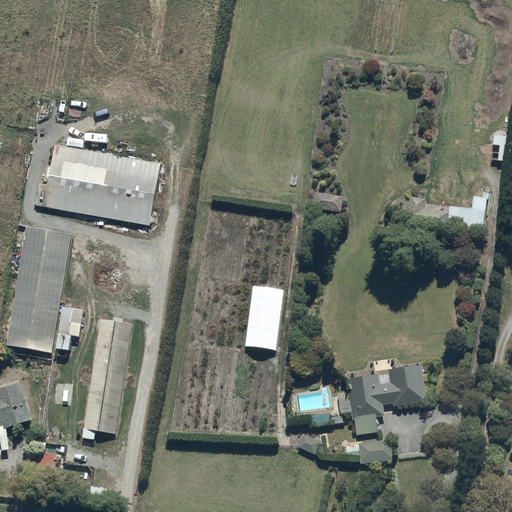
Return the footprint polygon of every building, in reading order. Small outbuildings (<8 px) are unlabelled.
[(161,167),(55,147),(48,186),(42,185),(38,208),(150,229),(161,167)] [(345,199),(316,196),(314,211),(343,215),(345,199)] [(428,201),(412,199),(408,225),(485,235),(489,202),(476,201),(474,214),(451,211),(450,215),(427,212),(428,201)] [(53,356),(53,352),(71,355),(74,340),(81,341),(85,314),(60,310),(72,237),(27,229),(7,348),(53,356)] [(95,442),(96,435),(116,438),(133,326),(101,321),(83,440),(95,442)] [(423,368),(389,373),(390,376),(348,381),(349,395),(342,396),(345,416),(352,415),(353,423),(356,423),(358,438),(380,435),(378,420),(386,419),(384,407),(394,406),(394,409),(428,404),(423,368)] [(0,430),(2,451),(0,451),(0,473),(0,474),(3,454),(11,453),(8,431),(34,423),(22,387),(0,394),(0,430)] [(315,417),(316,428),(343,425),(343,417),(340,418),(340,419),(332,420),(331,416),(315,417)] [(322,445),(304,437),(298,450),(317,458),(322,445)] [(394,443),(360,447),(362,466),(396,462),(394,443)] [(58,458),(40,456),(36,480),(55,483),(58,458)] [(108,490),(90,489),(89,500),(107,502),(108,490)]
